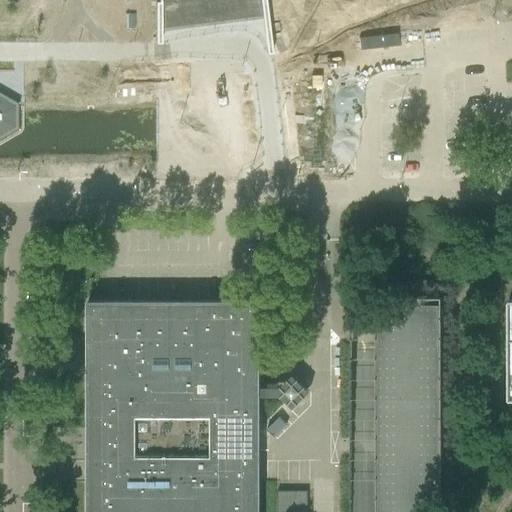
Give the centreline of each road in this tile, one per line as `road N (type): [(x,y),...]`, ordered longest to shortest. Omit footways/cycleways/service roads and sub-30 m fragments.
road 1 (unclassified): [(19,511),(21,190)]
road 2 (unclassified): [(328,511),(329,190)]
road 3 (unclassified): [(329,190),(21,190)]
road 4 (unclassified): [(511,189),(329,190)]
